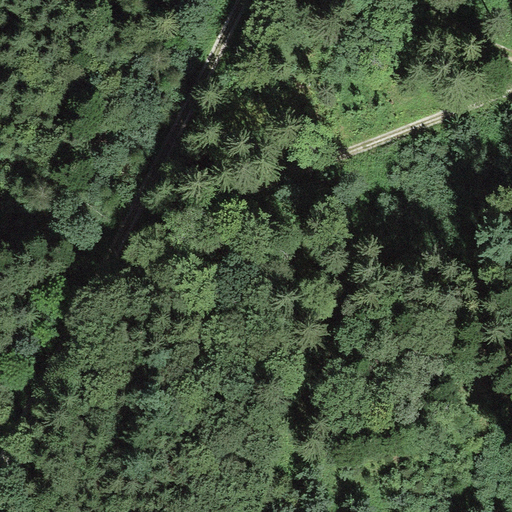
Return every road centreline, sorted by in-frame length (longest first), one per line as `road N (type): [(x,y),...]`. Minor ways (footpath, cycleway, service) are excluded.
road 1 (track): [(236,0),(119,245),(0,462)]
road 2 (track): [(119,245),(511,90)]
